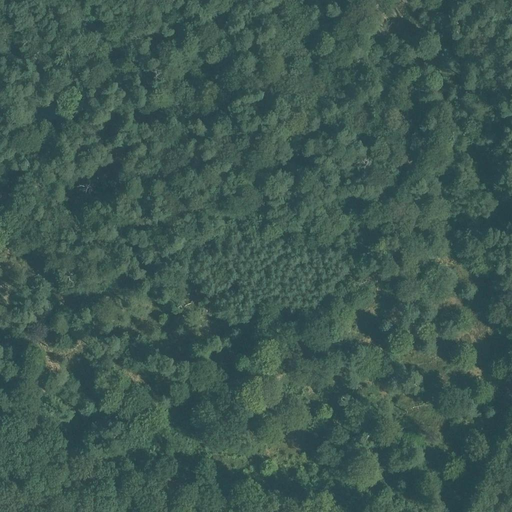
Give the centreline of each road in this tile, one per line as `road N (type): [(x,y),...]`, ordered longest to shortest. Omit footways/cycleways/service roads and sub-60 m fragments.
road 1 (track): [(372,0),(407,67),(399,182),(465,270),(507,366),(505,420),(468,511)]
road 2 (track): [(33,149),(62,137),(108,67),(250,0)]
road 3 (track): [(111,14),(70,74),(20,107),(36,182),(0,230)]
